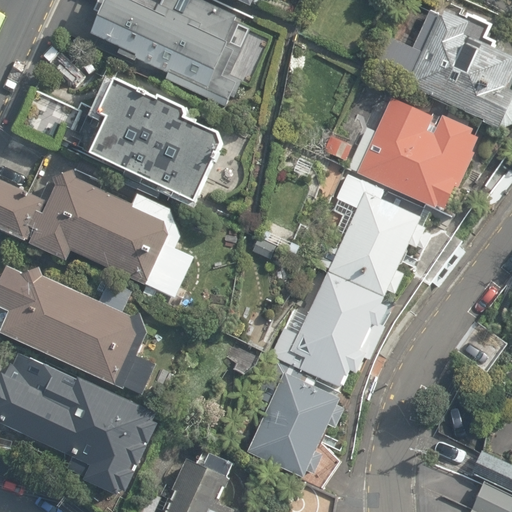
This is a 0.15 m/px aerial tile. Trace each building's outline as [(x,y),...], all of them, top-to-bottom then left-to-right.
[(250,19),(211,0),(132,0),(117,32),(180,64),(170,82),(222,102),(250,19)] [(511,80),(511,45),(446,10),(404,86),(485,130),(511,80)] [(159,103),(119,84),(104,122),(111,125),(96,157),(200,206),(230,138),(195,123),(191,109),(163,97),(159,103)] [(82,111),(35,90),(13,138),(60,159),(82,111)] [(477,141),(390,104),(359,173),(446,211),(477,141)] [(170,218),(60,180),(50,208),(33,250),(71,267),(76,256),(182,300),(201,258),(170,218)] [(50,208),(0,185),(0,232),(33,250),(50,208)] [(428,216),(365,188),(328,272),(391,300),(428,216)] [(323,245),(274,217),(256,250),(305,277),(323,245)] [(139,314),(14,272),(1,308),(16,317),(6,337),(146,399),(161,367),(145,360),(155,340),(139,314)] [(389,307),(327,275),(284,359),(346,391),(389,307)] [(165,423),(28,359),(19,381),(7,378),(0,379),(0,421),(102,469),(90,483),(128,499),(165,423)] [(345,399),(286,371),(247,453),(307,481),(345,399)] [(241,467),(199,448),(168,511),(238,511),(241,508),(225,501),(241,467)] [(511,466),(484,452),(473,472),(511,492),(511,466)] [(511,511),(511,493),(485,480),(473,508),(482,511),(511,511)]
